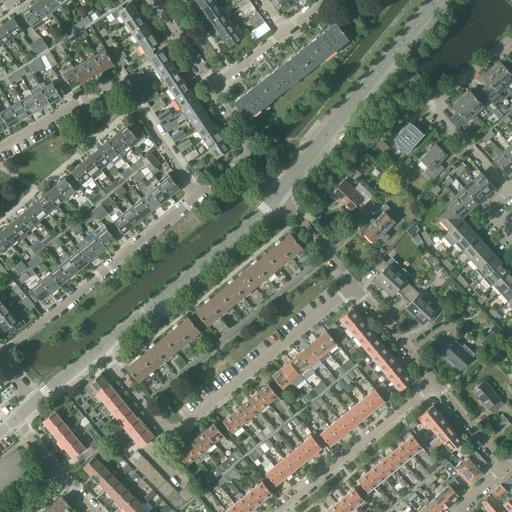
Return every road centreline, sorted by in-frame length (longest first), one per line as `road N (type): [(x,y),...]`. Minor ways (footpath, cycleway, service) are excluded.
road 1 (residential): [(98,354),(171,432),(355,289)]
road 2 (residential): [(198,193),(122,78),(0,149)]
road 3 (residential): [(0,355),(198,193)]
road 4 (residential): [(278,193),(437,0)]
road 5 (residential): [(98,354),(237,240),(278,193)]
road 6 (residential): [(511,189),(439,106),(511,42)]
road 7 (residential): [(280,511),(434,384)]
road 8 (residential): [(434,384),(355,289)]
road 9 (residential): [(355,289),(278,193)]
